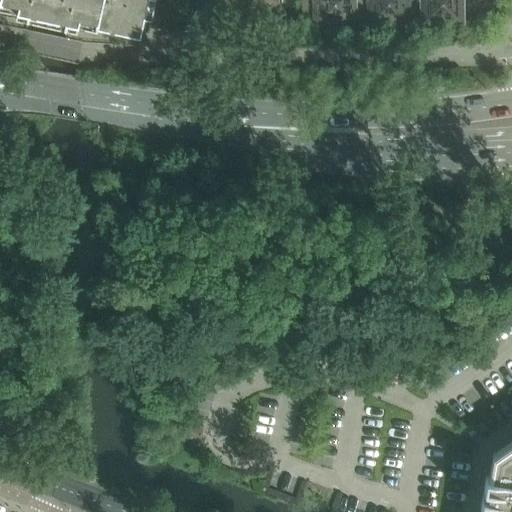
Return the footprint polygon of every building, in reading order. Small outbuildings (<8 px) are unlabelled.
[(51,0),(1,0),(0,5),(0,13),(18,18),(19,11),(48,17),(51,0)] [(51,0),(48,17),(86,25),(96,27),(101,0),(51,0)] [(101,0),(96,27),(97,28),(97,26),(108,28),(108,30),(114,32),(115,30),(140,35),(147,0),(101,0)] [(256,0),(257,16),(278,16),(278,0),(256,0)] [(188,421),(182,439),(198,444),(204,427),(188,421)] [(480,509),(483,509),(482,511),(511,511),(511,441),(494,454),(490,476),(486,476),(480,509)]
